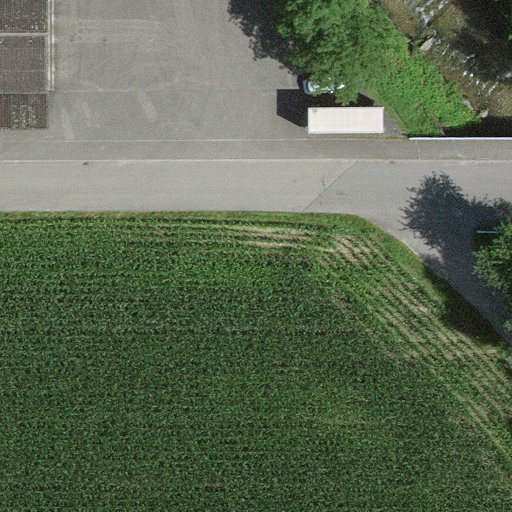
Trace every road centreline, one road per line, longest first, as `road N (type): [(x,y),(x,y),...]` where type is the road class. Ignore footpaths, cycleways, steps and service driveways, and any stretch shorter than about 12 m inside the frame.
road 1 (unclassified): [(511,186),(0,185)]
road 2 (track): [(511,325),(383,185)]
